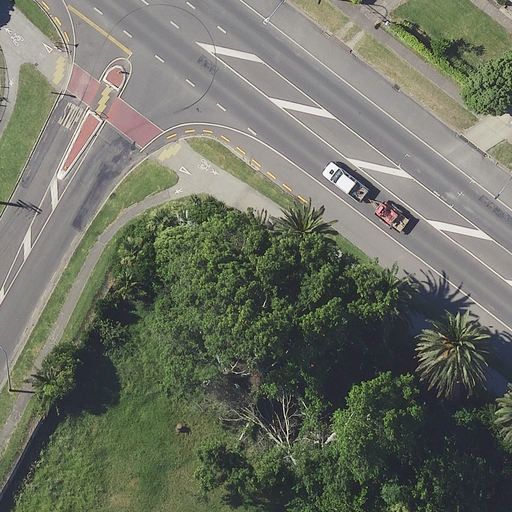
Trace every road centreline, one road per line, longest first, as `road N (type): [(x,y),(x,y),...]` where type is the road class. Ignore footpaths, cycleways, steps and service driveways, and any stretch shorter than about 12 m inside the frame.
road 1 (primary): [(158,0),(511,273)]
road 2 (residential): [(0,305),(157,0)]
